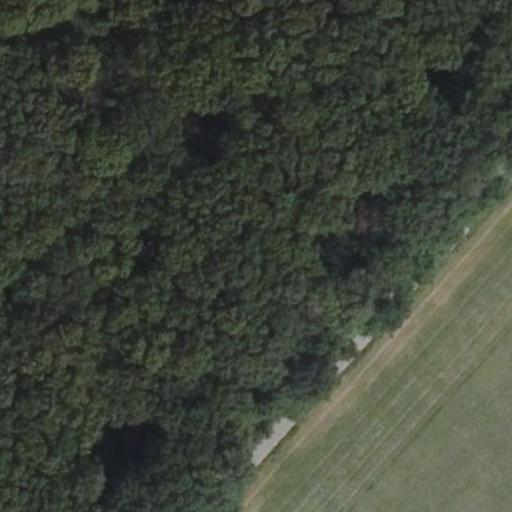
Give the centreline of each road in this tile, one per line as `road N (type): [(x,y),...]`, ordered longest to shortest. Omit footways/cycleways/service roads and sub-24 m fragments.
road 1 (track): [(511,57),(84,511)]
road 2 (unclassified): [(205,511),(511,158)]
